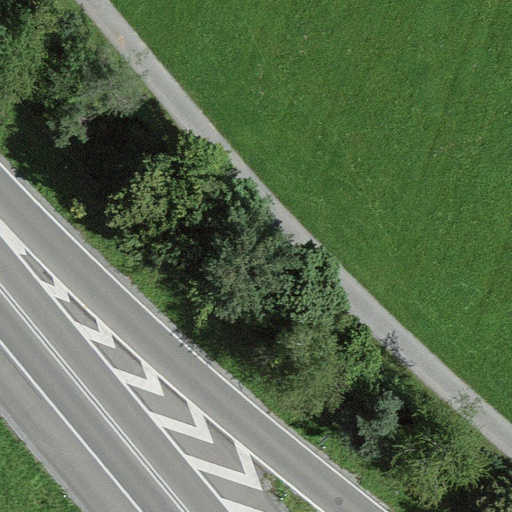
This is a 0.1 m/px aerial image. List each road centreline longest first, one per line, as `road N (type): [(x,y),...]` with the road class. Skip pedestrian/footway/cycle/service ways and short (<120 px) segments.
road 1 (track): [(511,456),(398,349),(220,153),(96,0)]
road 2 (trunk): [(360,511),(0,203)]
road 3 (trunk): [(0,274),(197,511)]
